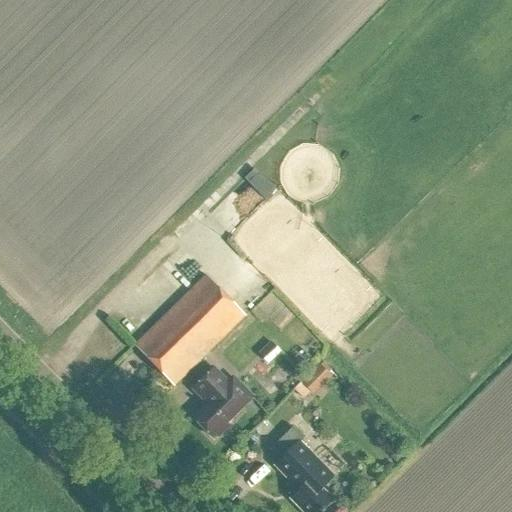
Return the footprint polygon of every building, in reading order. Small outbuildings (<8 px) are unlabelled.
[(244,180),(267,202),(277,192),(254,169),(244,180)] [(173,388),(244,317),(206,278),(135,348),(173,388)] [(268,365),(280,353),(269,342),(258,354),(268,365)] [(301,383),(313,396),(332,377),(320,365),(301,383)] [(228,386),(213,370),(193,390),(208,406),(193,421),(211,439),(215,435),(218,439),(229,428),(226,424),(251,399),(234,381),(228,386)] [(303,441),(292,429),(269,451),(280,462),(274,467),(299,492),(291,500),(302,511),(321,511),(333,501),(322,489),(334,477),(301,443),(303,441)] [(396,463),(405,454),(396,444),(390,450),(390,455),(394,459),(393,460),(396,463)]
